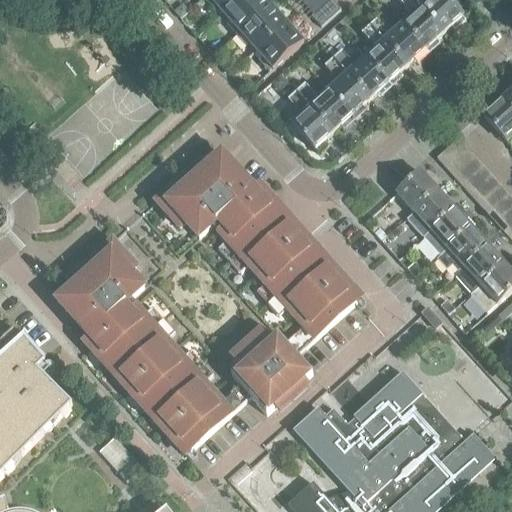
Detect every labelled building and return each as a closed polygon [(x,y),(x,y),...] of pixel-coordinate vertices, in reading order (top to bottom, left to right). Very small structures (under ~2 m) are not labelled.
[(208,0),(223,17),(241,0),(208,0)] [(241,0),(223,17),(239,35),(271,7),(264,0),(241,0)] [(298,0),(306,9),(316,0),(298,0)] [(316,0),(306,9),(314,18),(315,18),(333,2),(334,1),(333,0),(316,0)] [(413,18),(403,27),(426,53),(445,37),(412,0),(401,0),(399,3),(413,18)] [(428,0),(412,0),(445,37),(463,20),(445,0),(433,0),(431,2),(428,0)] [(315,18),(314,18),(313,19),(322,29),(341,12),(333,2),(315,18)] [(239,35),(256,54),(287,26),(271,7),(239,35)] [(181,9),(175,14),(181,21),(190,13),(187,9),(181,9)] [(379,20),(371,28),(408,70),(426,53),(403,27),(393,36),(379,20)] [(287,26),(256,54),(273,73),(304,45),(287,26)] [(376,52),(366,61),(389,87),(408,70),(371,28),(362,36),(376,52)] [(342,54),(334,61),(371,103),(389,87),(366,61),(356,70),(342,54)] [(340,85),(330,94),(353,120),(371,103),(334,61),(325,69),(340,85)] [(281,79),(273,86),(277,91),(284,91),(289,87),(281,79)] [(306,86),(297,95),(334,136),(353,120),(330,94),(320,102),(306,86)] [(511,94),(503,103),(511,113),(511,94)] [(334,136),(297,95),(288,102),(303,118),(292,127),(315,153),(334,136)] [(511,142),(511,113),(503,103),(484,120),(508,146),(511,142)] [(442,158),(450,167),(468,151),(459,142),(442,158)] [(450,167),(458,176),(476,160),(468,151),(450,167)] [(310,327),(296,339),(307,352),(363,303),(353,291),(347,296),(327,274),(333,269),(314,248),(308,253),(289,231),(294,227),(275,205),(270,210),(222,157),(205,172),(200,167),(157,206),(180,232),(185,227),(199,242),(222,222),(227,227),(223,230),(232,240),(218,253),(241,278),(255,266),(271,284),(257,296),(280,321),(293,309),(310,327)] [(458,176),(467,185),(484,169),(476,160),(458,176)] [(467,185),(475,195),(493,178),(484,169),(467,185)] [(408,209),(414,216),(438,194),(422,176),(397,198),(399,199),(397,201),(406,211),(408,209)] [(475,195),(483,204),(501,187),(493,178),(475,195)] [(483,204),(491,213),(509,196),(501,187),(483,204)] [(424,228),(430,234),(454,213),(438,194),(414,216),(415,218),(414,219),(422,229),(424,228)] [(491,213),(499,221),(511,209),(511,199),(509,196),(491,213)] [(508,231),(511,227),(511,209),(499,221),(508,231)] [(441,246),(447,253),(471,231),(454,213),(430,234),(432,236),(430,238),(439,248),(441,246)] [(388,238),(381,231),(375,236),(382,243),(388,238)] [(453,271),(458,276),(488,250),(471,231),(447,253),(448,255),(438,264),(448,276),(453,271)] [(242,411),(230,398),(216,410),(200,392),(214,380),(191,355),(177,367),(161,349),(175,337),(153,312),(139,324),(130,314),(126,317),(122,312),(144,291),(130,276),(136,271),(113,245),(69,284),(74,290),(57,305),(105,358),(99,363),(118,384),(124,379),(143,401),(138,406),(157,427),(162,422),(182,444),(176,449),(186,460),(242,411)] [(404,257),(397,249),(391,254),(398,263),(404,257)] [(456,279),(472,297),(504,268),(488,250),(458,276),(456,279)] [(511,276),(504,268),(472,297),(473,298),(471,300),(488,319),(511,297),(511,276)] [(511,308),(501,319),(505,324),(511,317),(511,308)] [(422,319),(436,334),(443,328),(429,312),(422,319)] [(505,324),(501,319),(481,337),(486,341),(505,324)] [(0,511),(8,511),(5,499),(0,500),(0,482),(73,409),(38,374),(46,367),(16,333),(0,346),(0,511)] [(240,389),(230,398),(242,411),(251,402),(267,420),(313,378),(298,361),(307,352),(296,339),(286,348),(278,339),(270,347),(262,338),(232,364),(240,373),(232,381),(240,389)] [(443,511),(497,464),(475,439),(466,447),(404,377),(355,420),(357,421),(349,428),(335,414),(334,412),(325,420),(319,414),(295,435),(342,487),(343,486),(351,495),(329,502),(315,486),(289,509),(291,511),(443,511)] [(113,441),(98,455),(117,477),(133,463),(113,441)] [(120,479),(127,488),(143,473),(136,465),(120,479)]
